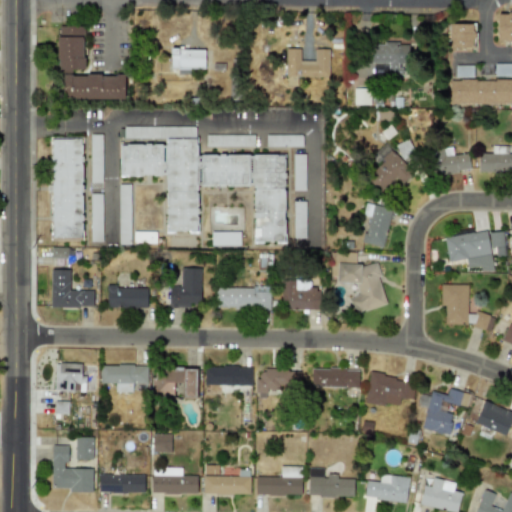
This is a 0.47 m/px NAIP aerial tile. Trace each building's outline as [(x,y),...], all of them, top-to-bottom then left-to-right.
[(511,12),(497,13),(497,41),(511,41),(511,12)] [(448,24),(449,48),(475,48),(474,23),(448,24)] [(83,26),(57,27),(58,71),(84,71),(83,26)] [(370,63),(387,63),(387,75),(403,75),(403,65),(407,65),(408,44),(371,43),(370,63)] [(329,49),(314,49),(314,61),(300,60),(300,49),(286,48),(285,86),(297,86),(297,77),(328,77),(329,49)] [(170,67),(204,68),(204,50),(170,49),(170,67)] [(124,98),(124,75),(62,75),(62,99),(124,98)] [(449,104),(511,104),(511,80),(449,80),(449,104)] [(353,104),(369,105),(370,89),(354,88),(353,104)] [(284,154),(196,155),(196,127),(124,127),(124,139),(164,138),(164,145),(119,145),(119,176),(165,176),(166,232),(197,232),(197,186),(253,186),(253,242),(284,242),(284,154)] [(82,239),(82,139),(51,139),(51,239),(82,239)] [(383,162),(367,177),(380,192),(395,178),(402,184),(413,174),(384,143),(374,153),(383,162)] [(511,171),(511,151),(507,152),(507,146),(491,146),(491,153),(477,153),(478,172),(511,171)] [(433,176),(470,170),(467,153),(453,156),(451,147),(429,151),(433,176)] [(382,247),(391,209),(365,203),(362,215),(368,216),(362,242),(382,247)] [(444,237),(447,262),(465,259),(466,268),(478,267),(478,272),(492,270),(487,231),(444,237)] [(210,232),(211,246),(240,245),(239,232),(210,232)] [(491,256),(504,256),(503,232),(491,232),(491,256)] [(336,282),(355,283),(359,296),(351,298),(355,311),(361,311),(385,305),(378,278),(378,270),(376,263),(369,265),(337,263),(336,282)] [(200,268),(180,268),(180,286),(168,286),(168,307),(191,308),(191,304),(200,304),(200,268)] [(93,290),(68,290),(68,269),(50,269),(50,307),(92,307),(93,290)] [(280,280),(281,310),(318,309),(318,288),(308,289),(308,279),(280,280)] [(444,324),(472,325),(472,329),(491,329),(491,314),(466,313),(467,285),(440,284),(440,306),(444,306),(444,324)] [(106,287),(106,307),(147,308),(147,288),(106,287)] [(270,288),(216,287),(215,308),(269,310),(270,288)] [(500,342),(511,347),(511,327),(507,325),(500,342)] [(55,363),(54,391),(82,391),(82,375),(80,375),(81,364),(55,363)] [(115,392),(132,392),(131,384),(147,384),(146,365),(100,366),(100,384),(115,383),(115,392)] [(251,367),(204,366),(204,384),(251,385),(251,367)] [(173,397),(173,383),(183,383),(183,397),(195,397),(196,369),(152,368),(152,396),(173,397)] [(311,368),(310,387),(358,388),(358,369),(311,368)] [(255,378),(255,390),(299,392),(300,370),(261,369),(261,379),(255,378)] [(365,402),(398,406),(399,399),(412,400),(414,380),(368,375),(365,402)] [(421,429),(448,436),(453,414),(437,410),(439,400),(465,407),(468,394),(447,389),(446,395),(430,391),(429,396),(419,394),(416,405),(426,408),(421,429)] [(505,436),(511,418),(511,412),(483,400),(474,423),(505,436)] [(170,434),(151,434),(152,453),(171,452),(170,434)] [(91,460),(92,437),(74,437),(74,459),(91,460)] [(92,469),(66,468),(67,446),(51,445),(51,490),(91,491),(92,469)] [(238,476),(218,476),(218,465),(203,465),(203,493),(249,494),(249,470),(238,470),(238,476)] [(300,495),(301,466),(280,466),(280,477),(256,477),(255,495),(300,495)] [(181,468),(152,467),(151,493),(196,494),(197,476),(181,476),(181,468)] [(307,496),(353,497),(353,479),(336,478),(336,474),(324,474),(324,468),(308,468),(307,496)] [(98,493),(144,492),(143,475),(124,475),(124,469),(113,469),(113,474),(98,474),(98,493)] [(365,480),(363,498),(405,502),(408,477),(379,474),(378,482),(365,480)] [(451,511),(456,511),(461,493),(452,491),(454,483),(432,478),(430,487),(423,485),(419,504),(451,511)] [(511,511),(511,494),(508,493),(501,510),(490,506),(495,494),(483,489),(474,511),(511,511)]
